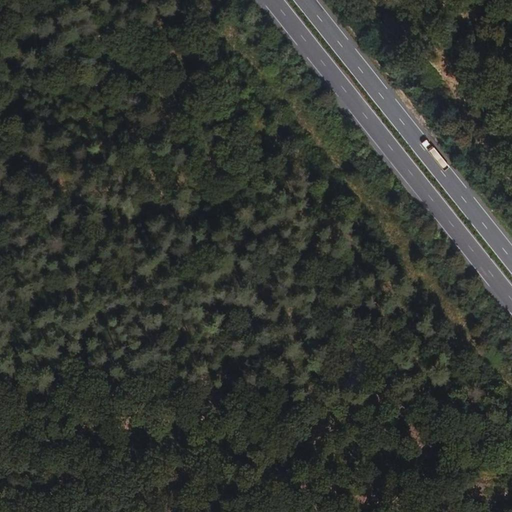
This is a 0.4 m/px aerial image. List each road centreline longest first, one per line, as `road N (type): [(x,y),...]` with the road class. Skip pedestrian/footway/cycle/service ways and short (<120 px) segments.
road 1 (track): [(0,429),(511,472)]
road 2 (primary): [(271,0),(511,300)]
road 3 (primary): [(511,261),(303,0)]
